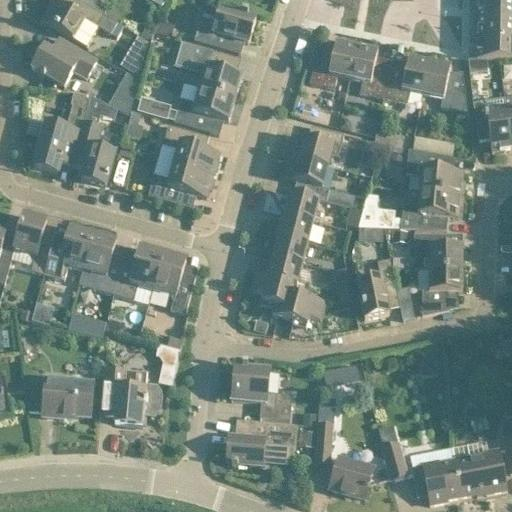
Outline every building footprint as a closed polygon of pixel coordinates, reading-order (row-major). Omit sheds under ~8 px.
[(54,4),(42,25),(59,35),(73,43),(87,51),(99,31),(110,38),(117,26),(115,25),(81,5),(81,6),(70,0),(66,0),(62,8),(54,4)] [(511,4),(478,4),(478,24),(511,23),(511,4)] [(242,19),(220,13),(215,29),(200,25),(194,45),(236,57),(240,45),(249,47),(256,23),(248,21),(248,19),(242,17),(242,19)] [(158,23),(154,37),(167,41),(171,27),(158,23)] [(511,23),(478,24),(477,43),(511,43),(511,23)] [(145,29),(140,39),(148,44),(154,34),(145,29)] [(138,40),(133,49),(145,56),(148,46),(138,40)] [(97,65),(70,49),(59,43),(52,55),(44,50),(32,72),(41,77),(40,79),(44,81),(45,79),(64,91),(73,75),(86,83),(97,65)] [(309,88),(322,91),(334,93),(337,81),(349,83),(357,48),(336,43),(334,52),(321,50),(309,88)] [(511,43),(477,43),(477,63),(511,64),(511,43)] [(203,78),(199,93),(235,103),(242,79),(233,77),(237,61),(222,57),(195,50),(182,46),(175,70),(203,78)] [(357,48),(349,83),(362,85),(359,98),(383,103),(391,65),(376,61),(378,52),(357,48)] [(391,65),(383,103),(407,108),(410,95),(422,98),(430,63),(409,59),(407,68),(391,65)] [(467,117),(464,96),(463,76),(452,77),(449,77),(451,67),(430,63),(422,98),(442,103),(440,111),(467,117)] [(229,126),(235,103),(199,93),(195,107),(180,102),(176,116),(174,125),(173,126),(215,139),(220,123),(229,126)] [(73,96),(71,109),(87,112),(89,99),(73,96)] [(511,100),(503,102),(505,110),(511,154),(511,100)] [(91,101),(84,126),(97,130),(100,119),(104,108),(91,101)] [(170,114),(171,110),(142,102),(138,116),(167,125),(168,123),(174,125),(176,116),(170,114)] [(505,110),(486,113),(484,105),(473,106),(478,145),(489,143),(491,157),(511,154),(505,110)] [(333,127),(337,112),(324,109),(321,123),(333,127)] [(132,116),(130,122),(139,125),(140,119),(132,116)] [(145,144),(151,123),(140,120),(134,141),(145,144)] [(351,128),(347,123),(341,121),(339,132),(349,134),(351,128)] [(84,126),(81,137),(72,169),(84,172),(80,183),(106,190),(114,157),(95,152),(101,131),(97,130),(84,126)] [(81,137),(66,132),(46,127),(34,170),(57,176),(60,165),(72,169),(81,137)] [(178,153),(173,168),(213,180),(214,177),(216,177),(219,167),(217,167),(220,157),(206,153),(209,141),(168,129),(162,149),(178,153)] [(294,139),(288,160),(328,170),(331,159),(338,161),(344,139),(322,133),(311,130),(308,142),(294,139)] [(414,140),(411,154),(420,155),(422,142),(414,140)] [(366,146),(362,162),(374,165),(378,149),(366,146)] [(452,175),(454,162),(408,154),(406,178),(421,180),(420,195),(461,199),(461,196),(464,196),(465,186),(462,185),(463,176),(452,175)] [(288,160),(283,181),(297,185),(293,197),(320,204),(326,206),(335,172),(328,170),(288,160)] [(148,200),(192,213),(196,199),(206,203),(209,193),(212,193),(214,183),(212,183),(213,180),(173,168),(169,183),(154,179),(154,181),(148,200)] [(460,202),(461,199),(420,195),(418,209),(403,208),(400,233),(446,235),(448,221),(458,222),(459,213),(462,213),(463,202),(460,202)] [(320,204),(293,197),(290,196),(285,218),(314,226),(320,204)] [(363,215),(358,232),(366,232),(372,232),(377,201),(367,199),(363,215)] [(350,212),(346,229),(358,232),(363,215),(350,212)] [(23,218),(17,242),(14,254),(30,259),(34,266),(31,275),(44,279),(50,257),(56,237),(44,234),(47,225),(23,218)] [(308,247),(314,226),(285,218),(279,239),(308,247)] [(0,287),(5,289),(14,254),(13,254),(15,246),(4,243),(7,235),(0,232),(0,287)] [(83,274),(93,238),(70,232),(67,240),(56,237),(57,233),(56,237),(50,257),(44,279),(64,285),(69,270),(83,274)] [(358,232),(358,244),(366,244),(366,232),(358,232)] [(405,235),(393,235),(392,243),(405,243),(405,235)] [(83,274),(79,289),(114,299),(126,257),(114,254),(117,245),(93,238),(83,274)] [(279,239),(273,260),(303,268),(308,247),(279,239)] [(414,274),(429,274),(429,273),(462,273),(462,251),(448,251),(448,239),(414,239),(414,274)] [(153,293),(163,258),(140,251),(137,260),(126,257),(114,299),(134,304),(138,289),(153,293)] [(170,315),(185,319),(197,277),(183,273),(186,264),(163,258),(153,293),(169,298),(173,305),(170,315)] [(268,280),(268,282),(293,288),(297,290),(299,281),(303,268),(273,260),(270,273),(268,280)] [(357,287),(361,304),(364,323),(389,319),(388,309),(399,307),(396,292),(390,264),(378,267),(380,277),(375,283),(357,287)] [(352,304),(346,273),(334,275),(340,307),(352,304)] [(422,295),(422,301),(422,321),(449,315),(448,314),(448,306),(444,306),(444,295),(462,295),(462,273),(429,273),(429,274),(429,295),(422,295)] [(290,297),(293,288),(268,282),(268,280),(256,277),(252,295),(263,299),(262,305),(275,309),(272,319),(307,329),(309,321),(321,325),(324,313),(326,306),(290,297)] [(141,310),(157,313),(159,298),(143,296),(141,310)] [(411,306),(399,308),(402,323),(414,321),(411,306)] [(33,316),(22,313),(20,323),(30,326),(33,316)] [(73,318),(68,334),(102,342),(106,327),(73,318)] [(256,323),(253,334),(265,337),(268,327),(256,323)] [(169,340),(166,351),(179,354),(179,353),(182,343),(169,340)] [(162,366),(158,385),(171,388),(176,369),(162,366)] [(442,367),(428,368),(429,383),(443,382),(442,367)] [(260,422),(280,424),(290,425),(291,411),(292,399),(268,397),(270,374),(248,373),(248,370),(242,370),(242,372),(234,371),(232,405),(261,407),(260,422)] [(357,371),(323,377),(326,392),(359,386),(357,371)] [(103,373),(100,417),(116,418),(115,427),(143,430),(144,419),(154,420),(158,416),(161,410),(162,400),(160,394),(157,389),(144,388),(145,376),(103,373)] [(90,422),(92,402),(94,385),(46,381),(44,401),(42,421),(64,423),(64,419),(90,422)] [(318,428),(314,468),(330,469),(334,429),(335,412),(319,411),(318,428)] [(304,419),(303,429),(316,430),(317,420),(304,419)] [(294,451),(295,436),(296,429),(256,426),(244,425),(242,440),(228,439),(226,467),(232,467),(232,469),(237,470),(238,468),(263,470),(264,449),(294,451)] [(299,435),(298,446),(313,447),(314,436),(299,435)] [(391,485),(407,481),(398,447),(382,452),(391,485)] [(454,465),(461,501),(476,499),(477,501),(506,495),(503,475),(498,454),(488,456),(488,458),(454,465)] [(365,503),(370,484),(374,473),(338,462),(330,493),(365,503)] [(422,471),(413,473),(418,498),(428,497),(430,509),(447,506),(447,504),(461,501),(454,465),(438,468),(438,466),(422,469),(422,471)]
